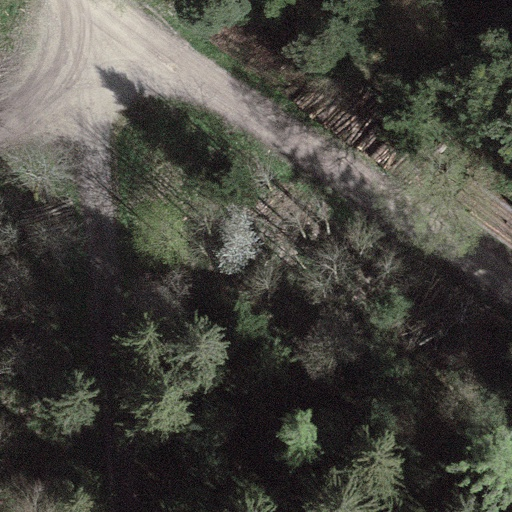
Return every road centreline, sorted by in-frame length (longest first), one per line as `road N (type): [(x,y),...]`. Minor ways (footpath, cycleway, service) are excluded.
road 1 (track): [(97,15),(125,511)]
road 2 (track): [(511,282),(181,58),(97,15)]
road 3 (track): [(0,147),(97,15)]
